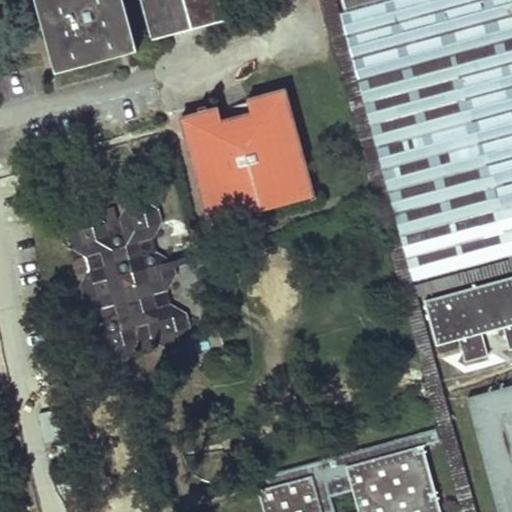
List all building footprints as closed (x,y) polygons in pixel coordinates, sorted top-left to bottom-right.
[(417,277),(508,252),(511,251),(511,0),(33,0),(53,72),(136,50),(122,0),(139,0),(150,40),(240,16),(236,0),(343,0),(346,11),(345,11),(417,277)] [(334,0),(323,0),(462,511),(473,511),(415,296),(511,269),(511,251),(508,252),(510,261),(413,288),(334,0)] [(216,108),(177,118),(208,230),(247,219),(243,202),(271,195),(276,211),(313,201),(283,90),(245,100),(249,117),(221,123),(216,108)] [(156,212),(137,201),(125,205),(116,223),(113,213),(101,216),(103,223),(89,214),(77,217),(65,237),(68,251),(86,258),(72,263),(75,273),(88,269),(79,287),(82,303),(99,310),(101,324),(91,339),(96,353),(113,360),(128,358),(135,339),(147,336),(163,348),(178,343),(186,327),(182,314),(166,305),(163,294),(172,278),(168,263),(152,256),(150,242),(159,227),(156,212)] [(511,276),(424,301),(436,345),(456,341),(463,362),(486,356),(481,333),(500,329),(507,350),(511,348),(511,276)] [(511,511),(511,384),(466,397),(497,511),(511,511)] [(437,511),(416,435),(254,481),(262,511),(437,511)]
